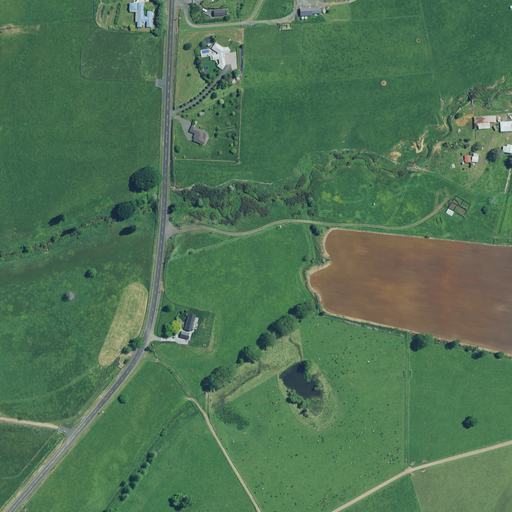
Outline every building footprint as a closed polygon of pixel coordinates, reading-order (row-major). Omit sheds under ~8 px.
[(143,17),(144,2),(138,2),(138,4),(129,3),(129,12),(135,12),(135,22),(137,22),(137,27),(142,27),(142,22),(146,23),(146,27),(151,27),(151,21),(152,21),(152,16),(153,16),(153,12),(147,11),(147,17),(143,17)] [(224,58),(225,58),(225,54),(229,53),(229,48),(223,48),(216,43),(212,49),(217,53),(218,54),(212,55),(210,56),(211,61),(219,59),(219,64),(217,67),(222,70),(226,65),(224,58)] [(495,122),(495,116),(482,117),(483,123),(474,124),(474,130),(490,129),(489,123),(495,122)] [(511,131),(511,121),(500,122),(500,132),(511,131)] [(207,132),(192,126),(189,132),(194,134),(193,137),(194,138),(193,141),(203,145),(205,140),(202,139),(204,136),(205,137),(207,132)] [(511,152),(511,145),(507,145),(507,147),(503,146),(502,152),(511,153),(511,152)] [(453,157),(453,156),(446,157),(447,169),(455,168),(455,164),(462,163),(461,161),(461,156),(453,157)] [(193,323),(193,321),(194,321),(195,318),(194,318),(195,315),(188,313),(184,330),(191,331),(191,329),(192,329),(194,323),(193,323)]
